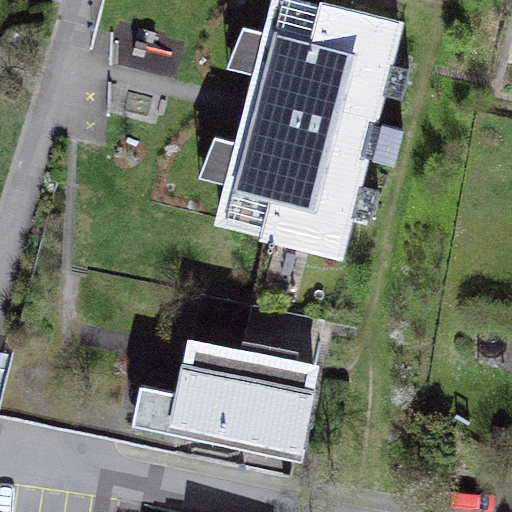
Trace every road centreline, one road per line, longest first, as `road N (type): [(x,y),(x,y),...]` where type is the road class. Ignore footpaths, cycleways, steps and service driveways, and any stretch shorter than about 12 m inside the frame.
road 1 (residential): [(289,511),(0,448)]
road 2 (residential): [(80,0),(0,258)]
